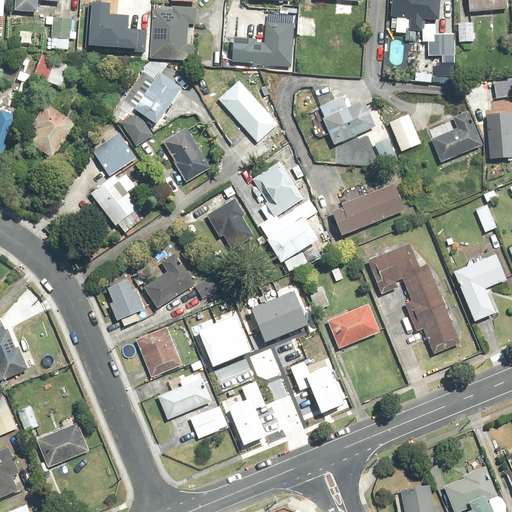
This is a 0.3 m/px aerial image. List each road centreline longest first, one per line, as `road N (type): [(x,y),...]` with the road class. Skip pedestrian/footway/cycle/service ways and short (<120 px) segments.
road 1 (residential): [(0,225),(26,240),(69,290),(161,511)]
road 2 (residential): [(511,377),(321,458)]
road 3 (residential): [(321,458),(188,511)]
